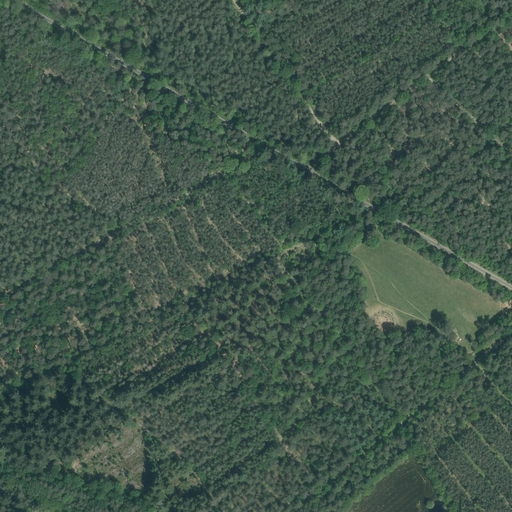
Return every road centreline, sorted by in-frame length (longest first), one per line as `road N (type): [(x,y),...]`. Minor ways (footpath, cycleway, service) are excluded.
road 1 (unclassified): [(511,287),(12,0)]
road 2 (track): [(287,511),(474,361)]
